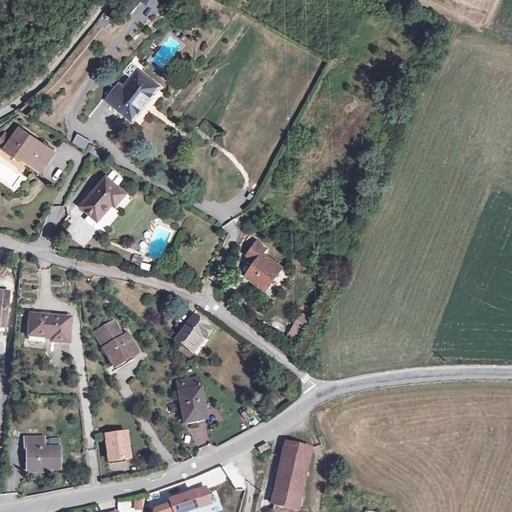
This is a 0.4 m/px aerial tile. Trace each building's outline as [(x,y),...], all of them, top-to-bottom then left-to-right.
[(140,0),(140,1),(158,12),(165,0),(140,0)] [(117,18),(109,13),(101,24),(107,29),(117,18)] [(129,62),(137,69),(145,59),(136,53),(129,62)] [(137,69),(113,104),(138,121),(162,85),(137,69)] [(292,116),(287,121),(294,125),(298,120),(292,116)] [(16,128),(3,149),(20,160),(22,157),(40,169),(51,151),(16,128)] [(72,143),(86,148),(90,138),(76,133),(72,143)] [(90,143),(86,150),(99,157),(103,149),(90,143)] [(113,182),(87,211),(105,225),(119,210),(124,212),(133,199),(113,182)] [(257,247),(252,256),(281,277),(284,274),(264,260),(267,254),(257,247)] [(268,296),(281,277),(252,256),(248,262),(257,268),(247,282),(268,296)] [(0,326),(10,327),(12,295),(0,294),(0,326)] [(301,311),(286,335),(297,341),(311,318),(301,311)] [(177,337),(192,348),(203,333),(208,337),(215,329),(195,315),(177,337)] [(73,321),(34,317),(32,340),(56,342),(56,348),(71,351),(73,321)] [(108,351),(120,367),(128,362),(127,360),(133,355),(136,360),(144,354),(137,344),(132,347),(128,341),(118,325),(102,336),(111,349),(108,351)] [(203,333),(192,348),(197,351),(208,337),(203,333)] [(132,338),(128,341),(132,347),(137,344),(132,338)] [(138,362),(136,360),(133,355),(127,360),(128,362),(120,367),(124,372),(138,362)] [(186,389),(190,414),(198,414),(199,427),(215,425),(208,385),(186,389)] [(198,414),(190,414),(192,427),(199,427),(198,414)] [(62,451),(53,451),(49,450),(50,438),(29,437),(29,448),(33,449),(32,470),(63,471),(64,451),(62,451)] [(54,438),(53,451),(62,451),(62,438),(54,438)] [(111,467),(131,466),(129,441),(109,442),(111,467)] [(273,504),(296,509),(309,446),(284,441),(270,503),(273,504)] [(255,448),(258,453),(267,448),(264,443),(255,448)] [(227,479),(222,467),(209,472),(213,484),(227,479)] [(187,511),(188,511),(212,504),(206,484),(166,496),(168,502),(149,508),(149,511),(187,511)]
